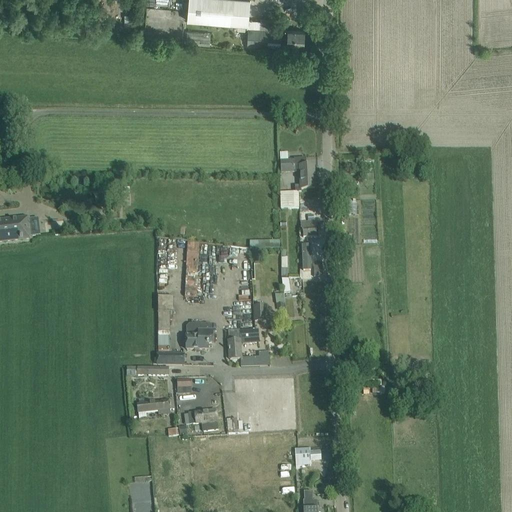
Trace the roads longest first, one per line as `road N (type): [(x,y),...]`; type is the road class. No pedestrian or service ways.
road 1 (unclassified): [(326,115),(46,112),(26,123),(23,147)]
road 2 (tertiary): [(334,362),(326,115)]
road 3 (unclassified): [(334,362),(181,372)]
road 4 (tertiary): [(341,511),(334,362)]
